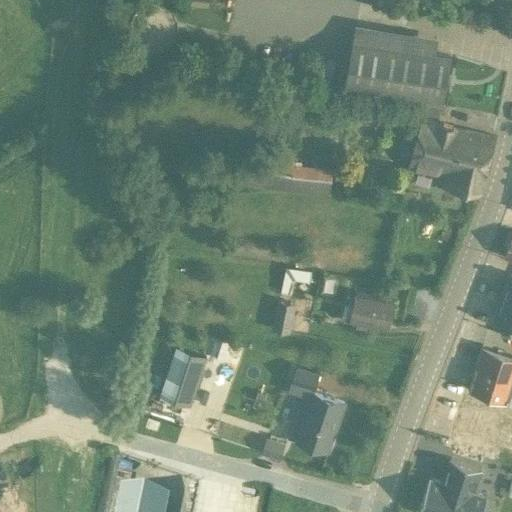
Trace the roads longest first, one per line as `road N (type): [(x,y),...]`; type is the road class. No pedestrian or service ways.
road 1 (secondary): [(377,511),(511,133)]
road 2 (unknown): [(511,53),(287,0)]
